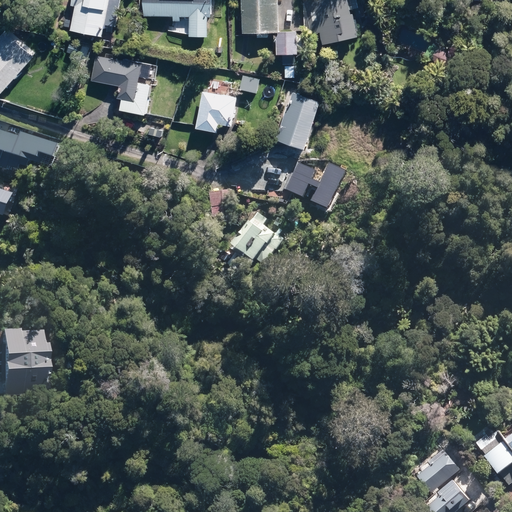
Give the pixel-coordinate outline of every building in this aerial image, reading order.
[(108,0),(72,0),(72,2),(78,3),(72,29),(100,36),(108,0)] [(210,0),(144,0),(143,15),(191,18),(190,35),(206,36),(207,17),(210,17),(210,0)] [(274,0),(242,0),(243,34),(275,33),(274,0)] [(344,0),(313,0),(322,45),(354,38),(350,18),(348,18),(344,0)] [(434,30),(407,21),(399,43),(426,53),(434,30)] [(295,36),(277,36),(277,55),(295,55),(295,36)] [(32,57),(11,39),(0,51),(0,90),(2,92),(32,57)] [(435,65),(436,65),(437,66),(438,66),(439,66),(440,66),(441,66),(443,66),(444,65),(445,65),(446,64),(447,63),(447,61),(447,60),(448,59),(447,58),(447,56),(447,55),(446,54),(445,53),(444,52),(443,52),(441,52),(440,51),(439,51),(437,52),(436,52),(435,53),(434,54),(434,55),(433,56),(433,58),(433,59),(433,60),(433,61),(434,63),(434,64),(435,65)] [(140,66),(96,57),(91,80),(120,86),(117,99),(133,102),(140,66)] [(294,67),(285,67),(285,77),(293,78),(294,67)] [(236,100),(203,94),(196,129),(216,132),(218,124),(231,126),(236,100)] [(318,102),(294,94),(278,142),(302,150),(318,102)] [(24,136),(5,130),(0,144),(0,147),(27,156),(28,152),(43,156),(45,151),(59,156),(63,144),(25,132),(24,136)] [(0,147),(0,164),(12,169),(13,165),(22,168),(24,164),(30,166),(33,159),(27,156),(0,147)] [(21,194),(0,186),(0,212),(14,217),(21,194)] [(230,193),(210,195),(212,220),(232,218),(230,193)] [(284,242),(254,220),(232,251),(251,264),(254,260),(265,268),(284,242)] [(34,332),(0,334),(0,398),(38,396),(34,332)] [(511,456),(497,437),(481,449),(508,484),(511,480),(511,456)] [(460,471),(442,452),(420,469),(422,473),(415,477),(430,495),(460,471)] [(456,511),(470,501),(453,480),(424,503),(427,507),(425,509),(427,511),(456,511)]
